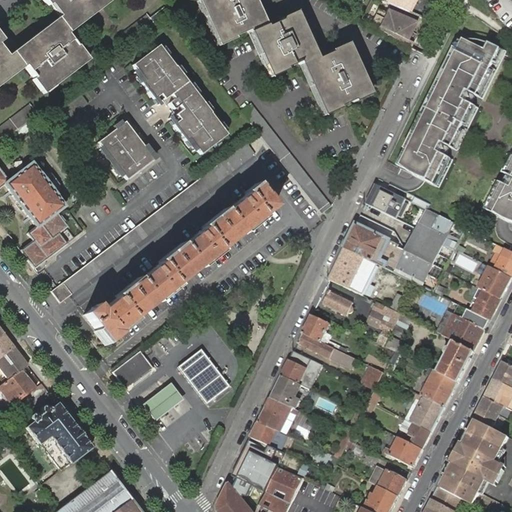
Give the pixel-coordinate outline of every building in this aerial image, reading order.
[(0,38),(0,79),(20,64),(22,68),(24,66),(34,79),(32,80),(41,91),(86,57),(77,46),(75,47),(66,35),(68,33),(65,30),(104,0),(42,0),(47,6),(53,2),(62,15),(57,19),(59,22),(14,56),(11,53),(5,57),(0,50),(0,41),(1,40),(0,38)] [(247,33),(251,32),(261,27),(248,0),(200,0),(221,45),(234,39),(233,37),(247,31),(247,33)] [(171,13),(166,5),(150,18),(147,15),(122,34),(130,44),(155,25),(166,17),(171,13)] [(387,10),(377,29),(409,48),(411,42),(406,40),(416,21),(387,10)] [(303,62),(313,58),(291,13),(278,19),(279,21),(265,28),(264,26),(261,27),(251,32),(272,77),(285,71),(284,69),(298,62),(299,64),(303,62)] [(401,167),(440,186),(453,159),(438,151),(443,142),(458,150),(479,107),(464,99),(468,90),(484,98),(507,50),(490,42),(487,40),(484,39),(480,39),(477,38),(473,37),(470,37),(467,38),(464,38),(460,46),(455,58),(450,67),(445,77),(439,90),(430,109),(426,116),(417,134),(416,136),(407,154),(407,156),(402,166),(401,167)] [(451,56),(455,58),(460,46),(457,44),(451,56)] [(191,144),(199,155),(225,135),(224,133),(218,124),(210,114),(209,112),(203,104),(196,95),(188,85),(181,76),(175,68),(174,66),(173,67),(165,56),(159,48),(157,45),(131,66),(139,76),(143,81),(140,83),(153,100),(159,95),(162,98),(176,117),(178,120),(172,125),(184,142),(187,140),(191,144)] [(313,58),(303,62),(326,114),(339,109),(338,107),(352,100),(352,102),(366,97),(343,45),(329,51),(330,53),(316,59),(315,57),(313,58)] [(162,46),(159,48),(165,56),(168,54),(162,46)] [(178,65),(175,68),(181,76),(184,73),(178,65)] [(441,75),(445,77),(450,67),(446,66),(441,75)] [(191,83),(188,85),(196,95),(199,92),(191,83)] [(426,107),(430,109),(439,90),(435,88),(426,107)] [(81,94),(61,109),(68,119),(88,104),(81,94)] [(159,95),(153,100),(155,103),(162,98),(159,95)] [(206,102),(203,104),(209,112),(212,110),(206,102)] [(0,126),(0,143),(37,113),(29,103),(0,126)] [(240,112),(258,134),(321,215),(331,207),(251,104),(240,112)] [(414,132),(417,134),(426,116),(422,115),(414,132)] [(172,125),(178,120),(176,117),(170,122),(172,125)] [(112,126),(114,129),(122,123),(120,120),(112,126)] [(17,132),(21,138),(35,127),(30,122),(17,132)] [(114,129),(97,142),(102,149),(108,157),(115,165),(121,173),(126,180),(153,160),(149,154),(143,146),(124,122),(122,123),(114,129)] [(220,122),(218,124),(224,133),(227,130),(220,122)] [(404,152),(407,154),(416,136),(413,134),(404,152)] [(50,292),(60,304),(72,294),(255,155),(246,143),(137,226),(62,283),(50,292)] [(146,144),(143,146),(149,154),(152,152),(146,144)] [(105,159),(108,157),(102,149),(99,151),(105,159)] [(511,151),(502,171),(511,176),(511,187),(497,180),(483,207),(511,222),(511,151)] [(398,164),(402,166),(407,156),(403,154),(398,164)] [(0,187),(4,185),(12,195),(10,197),(14,202),(22,213),(27,218),(28,217),(35,227),(27,234),(32,241),(20,251),(33,269),(66,244),(58,233),(66,227),(56,213),(65,207),(63,204),(61,202),(55,194),(59,192),(59,191),(59,185),(60,184),(51,173),(50,172),(44,173),(43,172),(41,175),(31,163),(26,167),(20,159),(11,165),(17,173),(16,174),(13,177),(8,181),(4,176),(2,173),(0,170),(0,187)] [(117,175),(121,173),(115,165),(111,167),(117,175)] [(273,207),(256,186),(101,310),(96,304),(83,314),(106,344),(119,334),(118,332),(273,207)] [(405,200),(376,186),(366,204),(395,221),(397,218),(400,219),(407,204),(404,203),(405,200)] [(428,211),(417,233),(443,245),(455,251),(461,240),(448,234),(453,223),(428,211)] [(393,243),(357,224),(345,249),(364,258),(386,269),(396,274),(407,252),(397,248),(392,245),(393,243)] [(417,233),(407,252),(396,274),(422,286),(443,245),(417,233)] [(345,249),(329,280),(349,289),(364,258),(345,249)] [(511,252),(507,250),(496,270),(511,278),(511,252)] [(452,260),(446,272),(452,275),(458,263),(452,260)] [(511,278),(496,270),(490,267),(479,289),(485,291),(502,300),(511,280),(511,278)] [(447,290),(439,286),(435,293),(443,297),(447,290)] [(485,291),(479,289),(472,303),(473,304),(469,310),(474,312),(477,314),(491,321),(502,300),(485,291)] [(353,307),(354,304),(330,292),(324,305),(348,316),(349,313),(350,314),(352,313),(354,312),(354,310),(353,307)] [(398,295),(391,309),(397,312),(404,298),(398,295)] [(454,314),(459,305),(452,301),(447,311),(454,314)] [(391,332),(392,333),(396,326),(399,320),(401,315),(397,312),(391,309),(376,302),(372,310),(390,319),(388,322),(383,320),(379,327),(384,330),(379,342),(385,345),(391,332)] [(379,327),(383,320),(388,322),(390,319),(372,310),(367,321),(379,327)] [(449,324),(454,314),(447,311),(443,320),(449,324)] [(486,331),(491,321),(477,314),(472,323),(454,314),(449,324),(443,320),(436,332),(436,333),(443,336),(454,342),(475,352),(486,331)] [(312,315),(303,334),(321,343),(326,333),(331,324),(312,315)] [(396,326),(392,333),(404,339),(413,320),(410,319),(401,315),(399,320),(396,326)] [(0,357),(14,347),(3,333),(0,335),(0,357)] [(326,333),(321,343),(327,346),(329,341),(332,336),(326,333)] [(303,334),(298,343),(339,363),(352,369),(357,360),(346,355),(327,346),(321,343),(303,334)] [(387,347),(396,352),(398,353),(404,343),(392,337),(387,347)] [(329,341),(327,346),(346,355),(348,350),(329,341)] [(459,384),(475,352),(454,342),(450,350),(448,349),(447,350),(446,351),(445,352),(445,355),(447,356),(438,373),(459,384)] [(27,365),(14,347),(0,357),(0,369),(8,380),(22,370),(27,365)] [(112,372),(124,388),(151,367),(139,351),(112,372)] [(179,368),(206,404),(228,387),(201,351),(179,368)] [(321,365),(294,352),(282,376),(301,386),(309,390),(321,365)] [(511,366),(503,362),(494,380),(511,389),(511,366)] [(371,366),(361,384),(375,391),(383,377),(385,373),(371,366)] [(0,383),(1,385),(8,380),(0,369),(0,383)] [(433,376),(423,396),(425,398),(446,408),(459,384),(438,373),(436,372),(430,369),(427,373),(433,376)] [(22,370),(8,380),(1,385),(0,386),(0,390),(12,406),(36,388),(22,370)] [(282,376),(271,399),(293,408),(296,409),(300,400),(295,398),(301,386),(282,376)] [(511,389),(494,380),(485,398),(503,407),(507,409),(509,410),(511,411),(511,389)] [(156,394),(142,405),(154,421),(169,410),(182,400),(169,384),(156,394)] [(375,391),(370,401),(376,404),(378,405),(383,395),(375,391)] [(433,434),(446,408),(425,398),(412,423),(415,424),(433,434)] [(477,414),(474,419),(477,421),(491,428),(492,429),(495,423),(499,415),(508,419),(511,412),(511,411),(509,410),(507,409),(503,407),(485,398),(477,414)] [(266,409),(259,423),(277,431),(282,420),(286,421),(291,411),(293,408),(271,399),(266,409)] [(370,401),(363,415),(368,418),(376,404),(370,401)] [(91,448),(57,404),(51,408),(50,407),(49,408),(47,406),(44,406),(42,408),(41,411),(42,412),(37,415),(36,415),(33,414),(31,416),(30,419),(32,422),(25,428),(38,445),(39,445),(59,471),(69,464),(70,464),(71,462),(91,448)] [(309,415),(300,411),(298,415),(307,419),(309,415)] [(358,413),(348,432),(353,434),(361,418),(363,415),(358,413)] [(282,420),(277,431),(280,433),(286,421),(282,420)] [(412,423),(406,420),(400,431),(409,436),(415,424),(412,423)] [(448,478),(442,489),(455,496),(464,501),(485,511),(511,511),(511,510),(483,495),(480,494),(486,481),(489,483),(493,485),(503,466),(499,464),(496,462),(503,449),(509,438),(492,429),(491,428),(477,421),(471,432),(454,465),(448,477),(448,478)] [(252,438),(265,445),(270,447),(277,431),(259,423),(252,438)] [(298,424),(294,432),(311,439),(314,432),(298,424)] [(424,450),(433,434),(415,424),(409,436),(415,439),(412,444),(424,450)] [(280,433),(277,431),(270,447),(282,452),(289,437),(280,433)] [(348,432),(335,457),(340,459),(350,441),(353,434),(348,432)] [(401,439),(395,435),(388,449),(387,449),(385,453),(391,457),(415,469),(424,450),(412,444),(401,439)] [(267,453),(248,444),(233,477),(235,478),(237,479),(232,489),(243,501),(246,494),(249,496),(258,479),(271,485),(279,468),(286,454),(282,452),(270,447),(267,453)] [(368,450),(355,444),(350,453),(363,459),(368,450)] [(340,459),(335,457),(332,463),(337,465),(340,459)] [(378,466),(370,482),(380,488),(400,498),(408,482),(389,472),(378,466)] [(288,511),(294,500),(304,479),(279,468),(271,485),(257,511),(288,511)] [(112,511),(130,499),(109,471),(74,498),(54,511),(112,511)] [(333,511),(335,508),(323,504),(323,502),(315,500),(319,486),(308,482),(303,500),(300,499),(298,506),(318,511),(333,511)] [(218,511),(251,511),(243,501),(232,489),(231,487),(229,484),(218,507),(218,511)] [(325,489),(332,492),(334,487),(327,484),(325,489)] [(442,489),(438,487),(425,511),(466,511),(467,510),(461,507),(464,501),(455,496),(442,489)] [(370,511),(392,511),(400,498),(380,488),(376,496),(374,494),(366,510),(370,511)] [(140,511),(130,499),(112,511),(140,511)]
